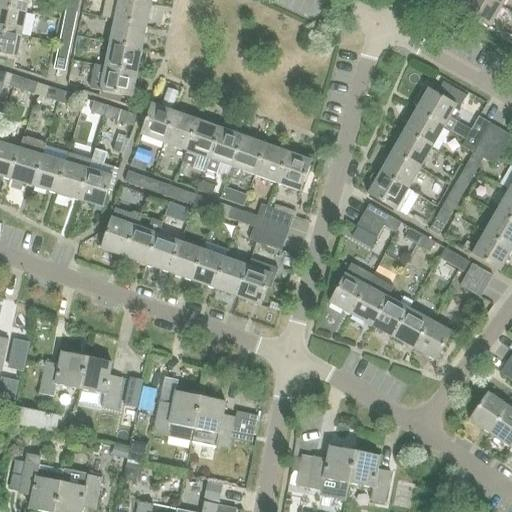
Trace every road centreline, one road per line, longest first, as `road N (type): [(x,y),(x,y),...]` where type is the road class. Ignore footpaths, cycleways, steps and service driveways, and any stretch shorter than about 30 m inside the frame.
road 1 (residential): [(289,356),(370,56),(386,28)]
road 2 (residential): [(289,356),(0,255)]
road 3 (residential): [(262,511),(289,356)]
road 4 (residential): [(418,429),(511,307)]
road 5 (residential): [(418,429),(289,356)]
road 6 (residential): [(511,97),(386,28)]
